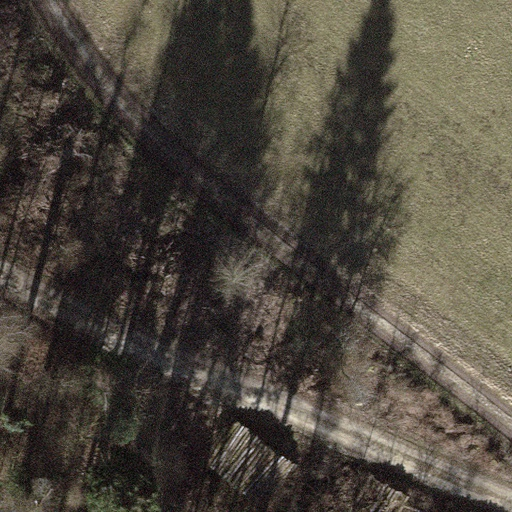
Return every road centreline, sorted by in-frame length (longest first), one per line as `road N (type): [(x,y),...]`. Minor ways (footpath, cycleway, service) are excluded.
road 1 (track): [(511,419),(331,290),(59,0)]
road 2 (track): [(0,275),(511,486)]
